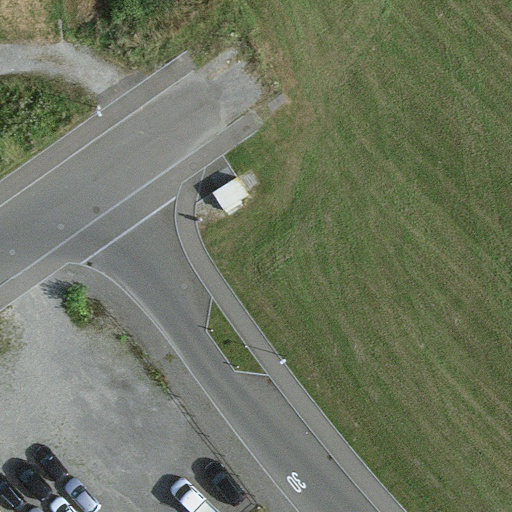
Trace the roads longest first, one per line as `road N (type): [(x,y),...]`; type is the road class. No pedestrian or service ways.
road 1 (residential): [(335,511),(88,185)]
road 2 (track): [(0,61),(82,71),(117,90),(157,136)]
